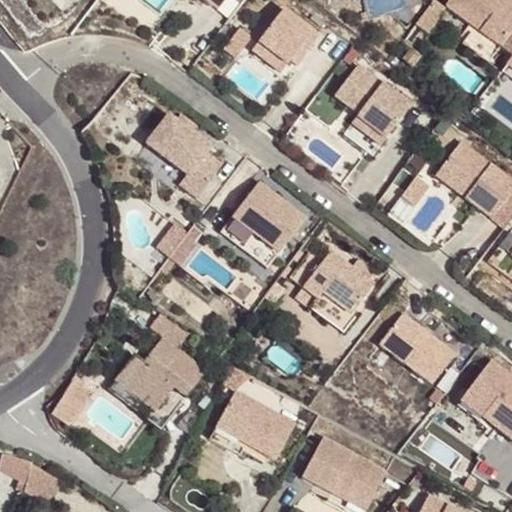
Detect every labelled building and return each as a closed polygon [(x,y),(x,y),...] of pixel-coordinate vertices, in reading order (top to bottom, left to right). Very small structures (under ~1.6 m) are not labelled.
[(200,0),(216,12),(226,0),(200,0)] [(444,9),(432,0),(432,1),(414,23),(428,34),(433,25),(438,19),(444,9)] [(504,0),(451,0),(445,9),(475,30),(463,44),(489,63),(511,32),(511,6),(504,0)] [(308,49),(319,36),(284,10),(257,44),(286,66),(293,57),(302,45),(308,49)] [(251,40),(236,32),(219,53),(233,61),(251,40)] [(286,66),(257,44),(251,52),(280,74),(286,66)] [(302,45),(293,57),(299,61),(308,49),(302,45)] [(411,106),(358,66),(339,89),(357,103),(357,116),(351,125),(380,147),(381,145),(411,106)] [(357,103),(339,89),(333,97),(357,116),(357,103)] [(210,149),(168,117),(146,146),(185,177),(195,185),(188,193),(196,199),(221,167),(205,155),(210,149)] [(511,183),(461,143),(441,169),(470,191),(464,199),(464,200),(491,220),(511,194),(511,183)] [(470,191),(441,169),(435,177),(464,199),(470,191)] [(195,185),(185,177),(179,186),(188,193),(195,185)] [(429,191),(412,179),(399,200),(413,208),(429,191)] [(304,220),(257,185),(225,227),(220,235),(266,270),(304,220)] [(511,194),(491,220),(503,229),(511,217),(511,194)] [(184,234),(174,225),(155,251),(166,260),(184,234)] [(203,240),(191,231),(168,264),(180,271),(203,240)] [(351,269),(330,252),(303,288),(317,300),(321,297),(349,317),(359,305),(374,285),(368,281),(351,269)] [(373,272),(358,261),(351,269),(368,281),(373,272)] [(317,300),(303,288),(294,300),(308,311),(317,300)] [(455,356),(401,316),(378,346),(432,385),(455,356)] [(148,331),(158,339),(162,339),(177,350),(186,337),(157,317),(148,331)] [(142,365),(133,357),(114,382),(154,413),(165,400),(176,409),(206,372),(177,350),(162,339),(142,365)] [(511,389),(509,387),(511,382),(511,379),(489,362),(465,395),(487,412),(481,419),(511,442),(511,389)] [(249,378),(230,367),(220,387),(233,394),(234,392),(237,393),(249,378)] [(114,382),(108,390),(159,430),(176,409),(165,400),(154,413),(114,382)] [(89,393),(72,383),(50,417),(67,427),(89,393)] [(237,393),(234,392),(233,394),(214,429),(244,445),(275,462),(295,425),(237,393)] [(487,412),(465,395),(456,407),(478,424),(481,419),(487,412)] [(244,445),(214,429),(209,440),(239,456),(244,445)] [(386,473),(322,439),(301,478),(311,484),(331,495),(335,488),(368,506),(386,473)] [(32,465),(23,495),(47,507),(60,482),(32,465)] [(364,511),(368,506),(335,488),(331,495),(328,501),(347,511),(364,511)] [(457,511),(428,495),(418,511),(457,511)]
